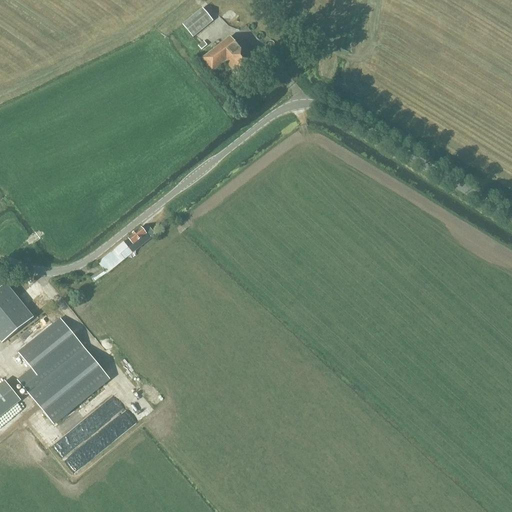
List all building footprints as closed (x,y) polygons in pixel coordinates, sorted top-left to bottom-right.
[(194,39),(214,22),(203,9),(182,26),(194,39)] [(237,45),(231,37),(201,60),(212,74),(225,63),(240,80),(262,63),(243,40),(237,45)] [(202,51),(208,46),(204,41),(198,46),(202,51)] [(151,239),(156,236),(149,227),(145,231),(142,228),(128,239),(133,245),(129,249),(124,242),(98,263),(107,275),(133,254),(133,255),(152,240),(151,239)] [(6,285),(0,289),(0,340),(3,344),(33,320),(17,300),(11,291),(6,285)] [(20,356),(15,359),(21,367),(26,363),(31,369),(17,381),(54,427),(110,381),(61,320),(18,354),(20,356)] [(0,419),(22,402),(5,381),(0,385),(0,419)]
